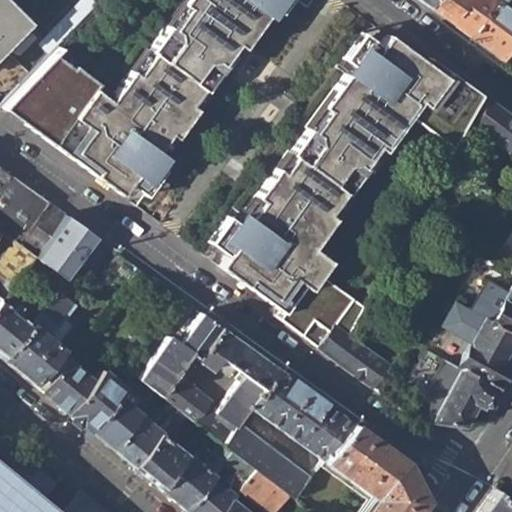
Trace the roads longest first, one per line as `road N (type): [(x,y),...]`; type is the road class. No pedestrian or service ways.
road 1 (residential): [(470,477),(0,138)]
road 2 (residential): [(151,511),(0,388)]
road 3 (residential): [(384,0),(511,95)]
